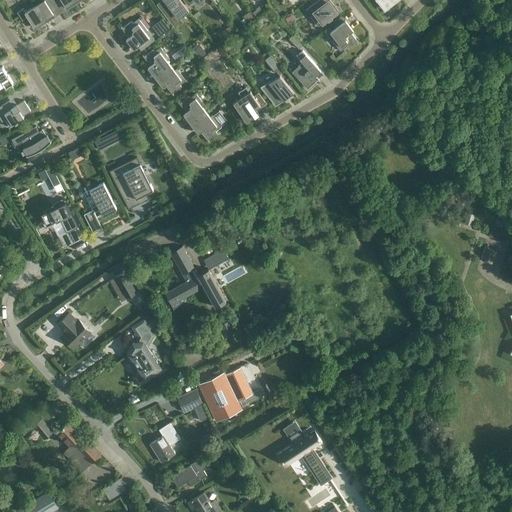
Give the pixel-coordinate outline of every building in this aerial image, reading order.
[(32,0),(31,1),(34,6),(44,21),(54,15),(53,13),(59,10),(52,0),(32,0)] [(75,0),(52,0),(59,10),(65,6),(66,7),(76,1),(75,0)] [(161,0),(156,4),(174,27),(183,21),(179,16),(187,10),(188,11),(189,10),(180,0),(161,0)] [(338,10),(330,0),(317,0),(305,9),(318,26),(338,10)] [(385,8),(387,10),(397,0),(376,0),(384,9),(385,8)] [(44,21),(34,6),(25,12),(23,8),(17,12),(22,20),(28,17),(34,27),(44,21)] [(121,26),(132,41),(130,42),(135,48),(149,37),(145,32),(147,30),(138,18),(133,23),(131,21),(122,28),(121,26)] [(346,46),(348,48),(357,41),(347,28),(349,27),(344,21),(330,32),(334,37),(331,39),(340,50),(346,46)] [(304,43),(294,33),(289,38),(299,48),(304,43)] [(152,70),(156,76),(170,65),(167,60),(169,58),(160,47),(154,51),(153,49),(144,56),(143,54),(142,55),(153,69),(152,70)] [(292,71),(307,88),(324,73),(302,50),(297,55),(302,62),(292,71)] [(265,59),(274,71),(280,66),(271,54),(265,59)] [(170,65),(156,76),(160,81),(162,80),(173,95),(173,94),(172,93),(181,86),(180,84),(185,80),(176,68),(174,70),(170,65)] [(0,67),(0,86),(4,84),(5,87),(5,88),(13,83),(2,66),(0,67)] [(296,97),(297,96),(280,75),(260,86),(275,105),(283,100),(293,92),(296,97)] [(233,102),(246,121),(255,115),(252,111),(260,105),(250,91),(249,91),(246,86),(238,92),(241,96),(233,102)] [(188,117),(192,122),(206,112),(202,107),(205,105),(196,93),(190,98),(189,96),(180,102),(178,101),(189,116),(188,117)] [(13,105),(10,100),(0,106),(0,118),(2,121),(7,118),(12,125),(15,123),(16,124),(18,122),(17,121),(24,117),(22,115),(30,111),(24,100),(17,104),(16,103),(13,105)] [(206,112),(192,122),(196,128),(197,127),(209,141),(208,139),(217,133),(215,131),(221,126),(212,114),(210,116),(206,112)] [(50,141),(47,134),(45,135),(42,129),(39,131),(35,125),(25,132),(25,131),(11,138),(15,146),(22,141),(28,154),(31,153),(34,152),(37,151),(39,150),(42,148),(45,146),(48,143),(50,141)] [(98,149),(126,135),(121,126),(94,140),(98,149)] [(6,135),(0,138),(0,139),(3,145),(9,141),(6,135)] [(153,189),(137,156),(109,170),(123,197),(138,189),(141,195),(146,192),(146,193),(153,189)] [(89,189),(102,214),(103,215),(116,208),(103,182),(89,189)] [(78,227),(65,201),(54,206),(42,211),(43,212),(41,213),(45,220),(46,222),(59,216),(64,227),(66,232),(78,227)] [(290,205),(282,209),(286,216),(293,213),(290,205)] [(88,222),(97,218),(93,210),(84,214),(88,222)] [(504,227),(493,223),(489,235),(500,239),(504,227)] [(58,236),(64,247),(69,244),(63,233),(58,236)] [(186,281),(164,292),(174,309),(180,303),(179,300),(201,288),(199,286),(203,284),(215,307),(226,301),(208,268),(198,274),(182,245),(170,252),(186,281)] [(492,264),(497,250),(486,246),(481,260),(492,264)] [(222,249),(203,259),(208,268),(227,258),(222,249)] [(124,270),(114,275),(127,297),(137,292),(124,270)] [(77,321),(69,312),(57,324),(66,332),(62,336),(74,347),(90,331),(79,319),(77,321)] [(144,319),(132,326),(139,336),(135,342),(133,342),(128,351),(139,367),(133,376),(139,384),(156,373),(154,370),(160,367),(147,346),(154,334),(144,319)] [(234,335),(228,321),(219,325),(225,339),(234,335)] [(225,372),(219,375),(236,411),(242,408),(241,407),(249,403),(248,402),(261,396),(258,390),(252,393),(240,367),(226,374),(225,372)] [(236,411),(219,375),(199,384),(216,420),(236,411)] [(177,397),(184,412),(202,403),(195,389),(177,397)] [(32,424),(33,425),(44,438),(53,431),(41,417),(32,424)] [(81,435),(68,421),(55,433),(61,440),(63,438),(70,445),(63,452),(82,472),(101,453),(82,434),(81,435)] [(163,435),(150,443),(161,461),(175,453),(170,445),(180,438),(170,422),(159,429),(163,435)] [(311,449),(322,441),(315,430),(303,437),(298,430),(289,436),(294,443),(278,454),(286,465),(303,454),(321,482),(329,477),(311,449)] [(203,470),(209,466),(203,456),(171,476),(177,487),(188,480),(190,485),(206,475),(203,470)] [(103,488),(110,498),(124,489),(118,479),(103,488)] [(13,511),(52,511),(58,508),(48,491),(13,511)] [(197,507),(199,511),(215,511),(216,511),(204,492),(187,502),(192,510),(197,507)]
